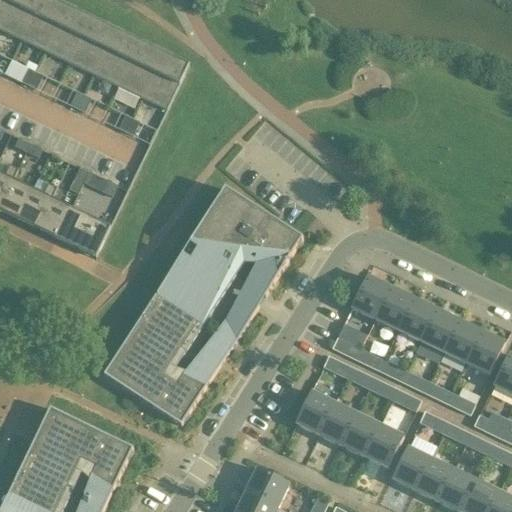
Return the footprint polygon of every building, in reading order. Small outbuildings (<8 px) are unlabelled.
[(41,2),(35,0),(12,0),(0,25),(0,32),(21,43),(41,2)] [(0,0),(0,25),(12,0),(0,0)] [(65,14),(41,2),(21,43),(45,55),(65,14)] [(89,26),(65,14),(45,55),(69,66),(89,26)] [(94,78),(113,37),(89,26),(69,66),(94,78)] [(137,49),(113,37),(94,78),(118,90),(137,49)] [(161,61),(137,49),(118,90),(142,101),(161,61)] [(167,113),(186,73),(161,61),(142,101),(167,113)] [(36,75),(28,71),(22,84),(29,88),(36,75)] [(37,91),(43,78),(36,75),(29,88),(37,91)] [(78,111),(84,98),(77,95),(70,108),(78,111)] [(91,102),(84,98),(78,111),(85,115),(91,102)] [(126,134),(132,121),(125,118),(119,131),(126,134)] [(139,125),(132,121),(126,134),(133,138),(139,125)] [(19,141),(15,149),(26,155),(31,147),(19,141)] [(43,152),(31,147),(26,155),(38,161),(43,152)] [(81,171),(69,165),(65,174),(77,180),(81,171)] [(0,175),(0,209),(13,182),(19,171),(9,167),(4,178),(0,175)] [(108,184),(96,178),(92,187),(104,192),(108,184)] [(33,192),(13,182),(0,209),(0,213),(18,222),(33,192)] [(33,192),(18,222),(37,232),(52,201),(57,190),(48,185),(42,196),(33,192)] [(106,379),(183,430),(222,371),(305,244),(228,194),(106,379)] [(56,241),(71,210),(52,201),(37,232),(56,241)] [(111,229),(71,210),(56,241),(96,260),(111,229)] [(376,321),(391,290),(368,279),(353,310),(376,321)] [(391,290),(376,321),(398,332),(413,301),(391,290)] [(413,301),(398,332),(421,343),(436,312),(413,301)] [(436,312),(421,343),(444,354),(459,323),(436,312)] [(459,323),(444,354),(467,365),(482,334),(459,323)] [(482,334),(467,365),(490,376),(505,345),(482,334)] [(355,362),(361,351),(346,344),(340,355),(355,362)] [(378,373),(384,362),(369,355),(363,366),(378,373)] [(511,395),(511,356),(510,356),(494,387),(511,395)] [(323,369),(339,377),(345,366),(329,358),(323,369)] [(401,385),(407,373),(391,366),(386,377),(401,385)] [(352,369),(347,381),(362,388),(368,377),(352,369)] [(424,396),(430,384),(414,377),(409,388),(424,396)] [(375,381),(370,392),(385,399),(391,388),(375,381)] [(447,407),(453,395),(437,388),(432,399),(447,407)] [(398,392),(393,403),(408,410),(413,399),(398,392)] [(320,437),(335,404),(312,393),(297,426),(320,437)] [(470,418),(476,406),(460,399),(455,410),(470,418)] [(335,404),(320,437),(343,448),(358,416),(335,404)] [(8,511),(112,511),(144,449),(62,407),(8,511)] [(497,440),(507,421),(492,413),(482,433),(497,440)] [(419,425),(435,433),(441,421),(425,414),(419,425)] [(358,416),(343,448),(366,459),(381,427),(358,416)] [(448,425),(443,436),(458,444),(464,432),(448,425)] [(381,427),(366,459),(389,470),(404,438),(381,427)] [(471,436),(466,448),(481,455),(487,443),(471,436)] [(494,447),(489,459),(504,466),(510,455),(494,447)] [(416,492),(431,460),(408,449),(393,481),(416,492)] [(431,460),(416,492),(439,504),(454,472),(431,460)] [(248,494),(279,509),(290,486),(259,471),(248,494)] [(454,472),(439,504),(456,511),(462,511),(477,483),(454,472)] [(477,483),(462,511),(491,511),(500,494),(477,483)] [(238,511),(277,511),(279,509),(248,494),(238,511)] [(511,511),(511,499),(500,494),(491,511),(511,511)] [(317,500),(311,511),(325,511),(329,505),(317,500)]
